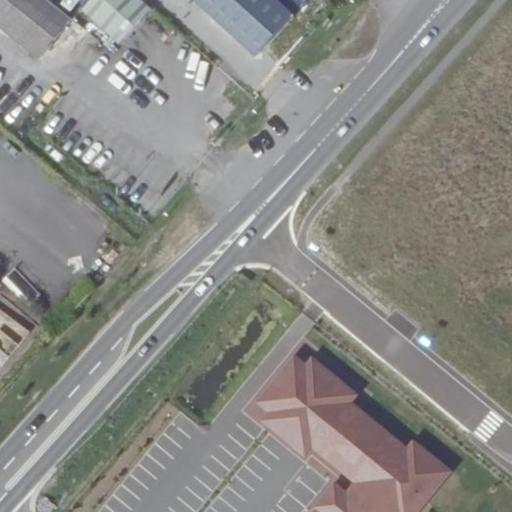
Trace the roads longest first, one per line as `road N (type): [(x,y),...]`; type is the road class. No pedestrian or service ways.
road 1 (tertiary): [(0,505),(245,227)]
road 2 (residential): [(245,227),(511,445)]
road 3 (tertiary): [(245,227),(450,0)]
road 4 (unknown): [(265,206),(74,72)]
